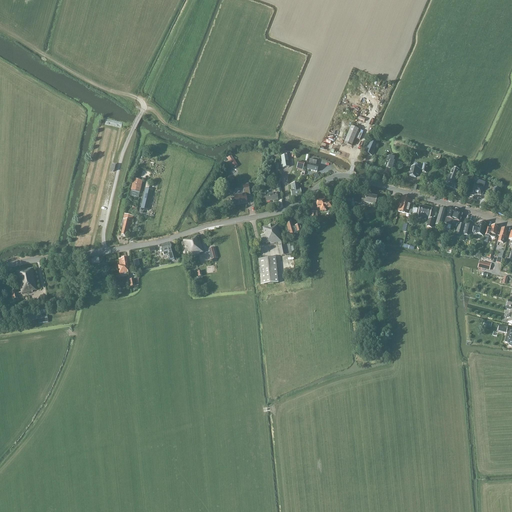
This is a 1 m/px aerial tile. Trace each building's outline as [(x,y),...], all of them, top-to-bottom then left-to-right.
[(344,143),(352,147),(359,130),(351,127),(344,143)] [(372,156),(377,144),(370,142),(365,153),(372,156)] [(280,168),(288,167),(289,166),(287,155),(281,156),(281,161),(280,161),(280,168)] [(397,159),(393,158),(389,156),(388,161),(390,161),(388,169),(393,171),(396,163),(397,159)] [(318,166),(316,165),(317,161),(308,159),(307,163),(308,164),(307,170),(317,172),(318,166)] [(411,170),(410,176),(416,178),(417,175),(418,175),(420,169),(418,168),(417,168),(418,166),(417,164),(415,163),(413,165),(413,167),(412,166),(412,167),(411,166),(410,170),(411,170)] [(453,168),(446,186),(457,190),(458,189),(460,189),(461,187),(459,186),(459,185),(454,183),(458,172),(459,170),(453,168)] [(133,179),(131,190),(140,192),(143,181),(133,179)] [(476,180),(472,193),(481,196),(483,188),(480,187),(482,182),(476,180)] [(292,196),(301,195),(300,189),(299,189),(298,183),(292,184),(293,190),(291,191),(292,196)] [(235,206),(240,205),(248,204),(247,197),(250,197),(249,188),(248,184),(242,185),(243,189),(244,193),(234,195),(234,198),(230,198),(231,204),(235,203),(235,206)] [(148,211),(153,190),(146,189),(141,209),(148,211)] [(265,191),(262,192),(263,199),(265,198),(266,202),(278,201),(277,193),(268,194),(268,191),(265,192),(265,191)] [(376,206),(377,197),(372,196),(372,194),(367,193),(366,197),(362,196),(361,203),(365,204),(376,206)] [(411,215),(414,201),(401,198),(398,212),(408,214),(411,215)] [(332,203),(325,203),(325,200),(321,200),(321,202),(317,202),(317,203),(316,204),(316,205),(317,206),(317,207),(318,207),(318,208),(320,207),(320,211),(326,211),(326,208),(332,208),(332,203)] [(429,218),(432,209),(420,206),(418,215),(429,218)] [(450,208),(447,218),(446,218),(453,220),(460,223),(464,212),(450,208)] [(446,211),(440,209),(435,225),(442,227),(442,226),(443,226),(444,223),(451,226),(453,220),(446,218),(447,218),(444,217),(446,211)] [(126,237),(128,230),(129,231),(133,217),(124,215),(123,219),(125,219),(121,235),(126,237)] [(434,221),(429,219),(425,232),(430,234),(434,221)] [(467,224),(464,235),(468,236),(470,229),(471,229),(472,222),(468,221),(467,224)] [(288,229),(286,229),(289,237),(295,235),(295,234),(302,232),(300,226),(293,228),(292,223),(286,225),(288,229)] [(486,225),(479,223),(477,228),(474,227),(472,233),(476,233),(476,234),(483,236),(486,225)] [(266,243),(266,244),(270,243),(271,244),(278,243),(280,256),(292,255),(290,245),(282,246),(278,225),(263,228),(264,235),(261,235),(262,244),(266,243)] [(491,226),(491,228),(487,227),(485,235),(495,238),(498,228),(491,226)] [(505,238),(507,231),(501,229),(499,236),(498,242),(503,244),(504,241),(504,240),(505,238)] [(221,231),(215,232),(218,246),(224,244),(221,231)] [(191,260),(190,257),(199,255),(199,254),(203,253),(198,235),(183,240),(183,242),(181,243),(182,246),(184,245),(189,260),(191,260)] [(170,244),(161,247),(162,254),(167,252),(168,255),(167,256),(169,262),(174,260),(174,259),(173,255),(170,244)] [(127,269),(129,268),(127,257),(121,258),(119,259),(120,269),(119,269),(119,274),(128,273),(127,269)] [(261,285),(278,283),(276,258),(258,259),(261,285)] [(491,264),(479,261),(478,267),(489,270),(491,264)] [(32,292),(37,291),(32,269),(17,272),(21,295),(32,293),(32,292)] [(511,345),(511,331),(507,330),(507,327),(499,325),(498,331),(510,334),(508,344),(509,344),(509,345),(511,346),(511,345)]
